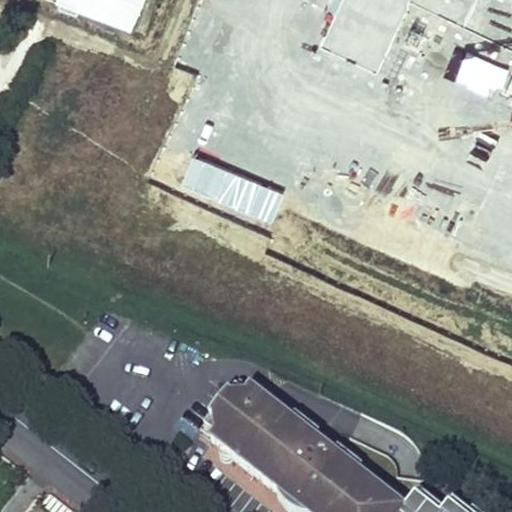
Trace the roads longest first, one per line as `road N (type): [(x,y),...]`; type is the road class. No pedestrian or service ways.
road 1 (residential): [(134,451),(186,386),(121,358),(80,409)]
road 2 (primary): [(143,511),(0,397)]
